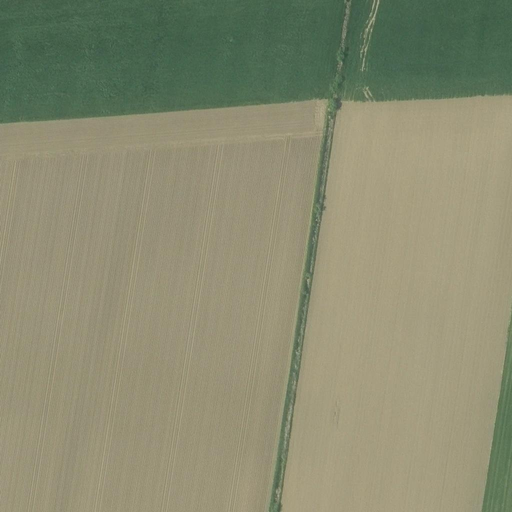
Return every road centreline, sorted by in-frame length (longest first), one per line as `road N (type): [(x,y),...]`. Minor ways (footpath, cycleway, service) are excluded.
road 1 (motorway): [(0,81),(511,65)]
road 2 (motorway): [(511,39),(0,55)]
road 3 (unclassified): [(0,141),(511,131)]
